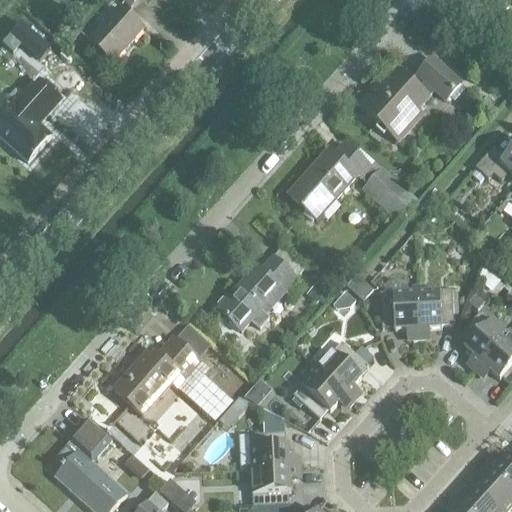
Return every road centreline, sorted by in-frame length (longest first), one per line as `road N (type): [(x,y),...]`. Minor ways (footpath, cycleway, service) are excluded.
road 1 (residential): [(0,454),(410,0)]
road 2 (tertiary): [(0,296),(267,0)]
road 3 (residential): [(484,428),(435,382),(404,385),(340,455),(342,490),(366,511)]
